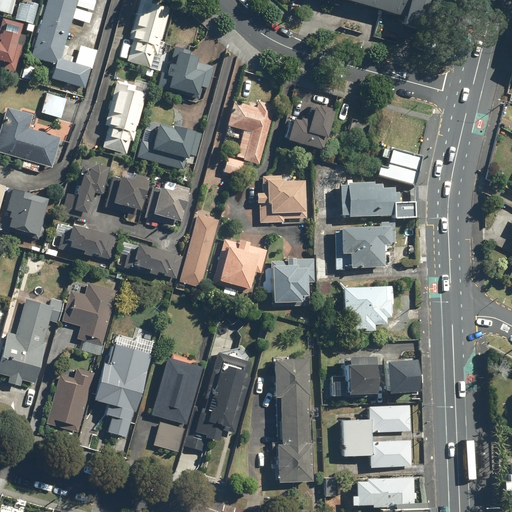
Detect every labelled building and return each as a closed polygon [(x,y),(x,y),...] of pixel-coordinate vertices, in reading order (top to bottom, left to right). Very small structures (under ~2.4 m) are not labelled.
[(0,0),(0,10),(13,13),(16,0),(0,0)] [(27,0),(27,3),(20,1),(16,18),(33,22),(38,2),(29,0),(27,0)] [(47,0),(32,55),(57,63),(51,77),(86,86),(97,49),(81,44),(77,61),(72,60),(73,55),(67,53),(70,46),(65,45),(74,18),(91,22),(96,0),(47,0)] [(133,38),(128,59),(151,66),(155,52),(158,53),(171,5),(154,0),(153,0),(139,0),(130,37),(133,38)] [(339,0),(397,16),(395,25),(418,31),(427,0),(339,0)] [(24,23),(3,17),(0,28),(0,64),(16,69),(23,43),(18,42),(24,23)] [(157,86),(199,99),(203,86),(208,87),(215,66),(197,61),(200,54),(175,46),(168,71),(163,70),(157,86)] [(38,68),(25,64),(21,77),(34,81),(38,68)] [(134,140),(147,91),(136,88),(137,84),(117,79),(105,124),(109,125),(104,146),(127,152),(130,139),(134,140)] [(67,98),(48,92),(42,111),(62,116),(67,98)] [(232,161),(254,167),(271,108),(254,104),(253,109),(230,103),(223,129),(240,134),(232,161)] [(33,113),(8,106),(0,131),(0,150),(52,166),(61,136),(29,126),(33,113)] [(285,124),(279,145),(316,154),(319,140),(318,139),(324,118),(320,117),(321,115),(308,112),(308,114),(304,113),(301,124),(293,123),(293,125),(286,123),(285,124)] [(195,155),(202,131),(176,123),(175,127),(161,122),(158,132),(146,128),(138,155),(184,168),(187,157),(189,158),(191,153),(195,155)] [(341,135),(330,132),(326,149),(360,157),(367,127),(347,122),(345,130),(342,130),(341,135)] [(402,185),(403,200),(390,201),(389,189),(384,189),(384,185),(371,186),(371,182),(362,182),(362,180),(334,182),(335,183),(328,183),(329,214),(336,213),(336,215),(382,213),(382,218),(402,217),(404,215),(409,214),(408,185),(414,186),(422,155),(411,153),(413,150),(385,143),(382,146),(375,144),(373,146),(371,154),(378,156),(376,162),(371,161),(369,163),(368,163),(365,175),(402,185)] [(511,156),(508,154),(503,165),(511,168),(511,156)] [(102,192),(109,164),(99,162),(91,167),(83,165),(81,172),(84,173),(79,192),(79,195),(67,192),(62,213),(82,218),(84,209),(88,210),(91,199),(94,200),(96,190),(102,192)] [(240,167),(222,164),(219,175),(238,179),(240,167)] [(150,177),(134,172),(133,177),(124,174),(122,178),(115,175),(106,205),(134,213),(136,206),(141,207),(150,177)] [(255,208),(256,225),(280,224),(280,221),(304,220),(303,183),(280,184),(279,177),(258,178),(259,197),(251,197),(251,208),(255,208)] [(182,218),(190,187),(174,183),(173,187),(162,184),(161,188),(153,186),(145,217),(175,225),(177,217),(182,218)] [(13,190),(9,189),(0,222),(0,229),(8,232),(10,225),(40,233),(49,201),(34,197),(36,191),(14,185),(13,190)] [(200,287),(219,219),(198,213),(179,281),(200,287)] [(111,259),(117,237),(110,235),(111,233),(74,223),(69,243),(86,248),(85,252),(111,259)] [(375,230),(333,232),(334,258),(343,258),(344,272),(380,270),(379,248),(386,248),(386,245),(391,245),(389,225),(375,226),(375,230)] [(241,241),(225,237),(213,283),(247,292),(249,285),(251,286),(255,270),(261,272),(267,248),(250,243),(250,240),(242,238),(241,241)] [(177,250),(141,241),(140,245),(124,241),(121,253),(127,254),(124,266),(158,275),(159,269),(169,272),(168,275),(176,278),(182,255),(176,254),(177,250)] [(289,259),(272,260),(273,305),(310,304),(309,293),(310,293),(310,281),(316,281),(316,261),(315,261),(315,257),(297,258),(297,256),(289,256),(289,259)] [(86,293),(71,290),(63,321),(81,325),(78,337),(84,338),(81,349),(100,354),(117,290),(88,282),(86,293)] [(393,284),(346,285),(346,309),(356,309),(356,328),(377,328),(376,322),(388,322),(388,315),(393,315),(393,302),(394,302),(393,284)] [(16,334),(9,332),(0,361),(0,371),(11,374),(9,381),(21,384),(23,377),(35,380),(46,341),(44,340),(50,319),(58,322),(64,302),(53,299),(51,305),(26,297),(16,334)] [(117,342),(116,345),(111,344),(108,355),(96,397),(110,401),(107,412),(113,414),(109,429),(127,434),(134,409),(137,410),(153,352),(117,342)] [(195,404),(184,445),(204,451),(208,435),(221,439),(223,428),(235,432),(250,376),(247,375),(252,360),(218,351),(204,406),(195,404)] [(351,354),(345,354),(345,363),(350,363),(350,374),(333,374),(333,382),(335,382),(335,394),(347,393),(347,390),(358,390),(358,393),(372,393),(372,390),(379,390),(378,353),(351,353),(351,354)] [(169,355),(153,413),(188,422),(203,364),(169,355)] [(310,356),(276,356),(277,394),(282,394),(283,441),(279,441),(280,457),(277,457),(277,462),(280,462),(280,479),(314,479),(313,440),(311,440),(310,394),(311,394),(310,356)] [(418,358),(392,359),(393,386),(419,385),(418,358)] [(75,377),(60,373),(46,422),(77,431),(95,372),(78,367),(75,377)] [(351,417),(344,417),(344,442),(345,442),(345,447),(344,447),(344,453),(371,453),(371,466),(412,465),(411,439),(374,440),(374,431),(411,430),(410,403),(372,404),(372,410),(370,410),(370,417),(356,417),(356,415),(351,415),(351,417)] [(185,427),(160,420),(153,443),(178,450),(185,427)] [(511,461),(506,461),(506,472),(498,473),(498,479),(493,479),(493,488),(503,488),(503,498),(511,498),(511,500),(511,499),(511,461)] [(365,482),(355,482),(355,497),(350,497),(351,506),(355,506),(370,506),(370,509),(384,509),(384,510),(381,510),(380,511),(428,511),(429,507),(426,507),(426,506),(426,504),(425,504),(425,503),(412,503),(412,501),(413,501),(413,496),(412,496),(411,479),(365,480),(365,482)]
